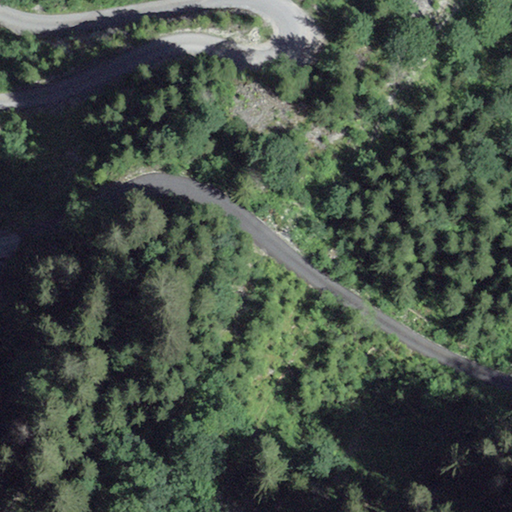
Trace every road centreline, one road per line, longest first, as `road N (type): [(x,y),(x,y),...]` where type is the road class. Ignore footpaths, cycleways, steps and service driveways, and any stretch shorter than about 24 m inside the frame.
road 1 (unclassified): [(0,244),(142,186),(186,186),(384,319),(511,380)]
road 2 (unclassified): [(257,0),(287,15),(295,33),(284,50),(254,57),(183,42),(54,95),(0,101)]
road 3 (unclassified): [(0,12),(56,23),(201,0)]
